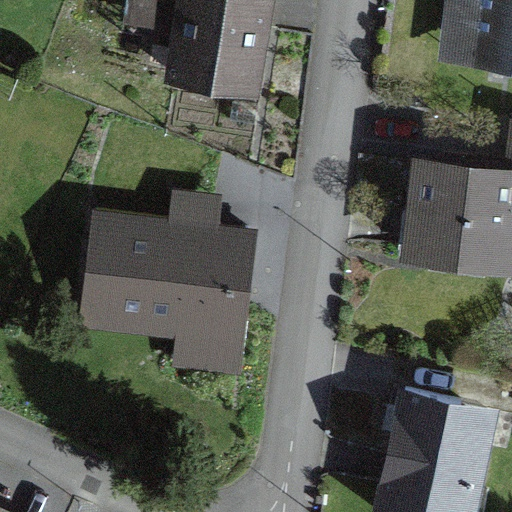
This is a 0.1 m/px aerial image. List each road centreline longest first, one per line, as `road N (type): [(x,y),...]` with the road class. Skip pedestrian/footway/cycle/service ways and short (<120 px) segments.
road 1 (residential): [(280,511),(347,0)]
road 2 (residential): [(0,441),(163,511)]
